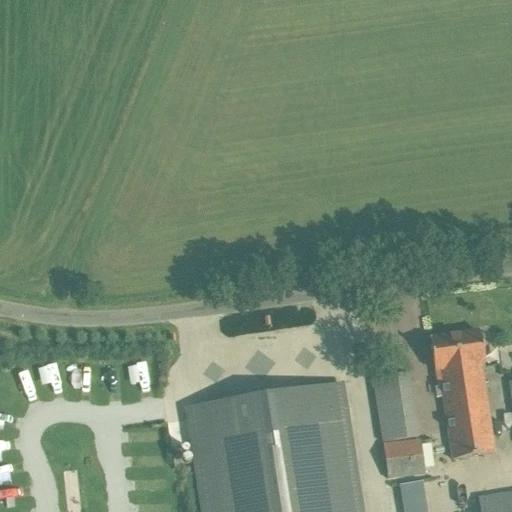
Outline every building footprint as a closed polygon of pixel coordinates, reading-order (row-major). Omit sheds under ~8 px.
[(483,363),(484,362),(480,333),(430,341),(434,371),(439,371),(454,461),(493,454),(479,369),(484,369),(483,363)] [(293,345),(284,357),(297,367),(306,355),(293,345)] [(253,373),(264,359),(249,347),(238,361),(253,373)] [(382,444),(419,439),(409,375),(372,380),(382,444)] [(202,511),(360,511),(341,386),(187,410),(202,511)] [(420,441),(382,447),(387,480),(424,475),(420,441)] [(426,511),(423,485),(400,488),(403,511),(426,511)] [(479,511),(511,511),(511,493),(477,499),(479,511)]
